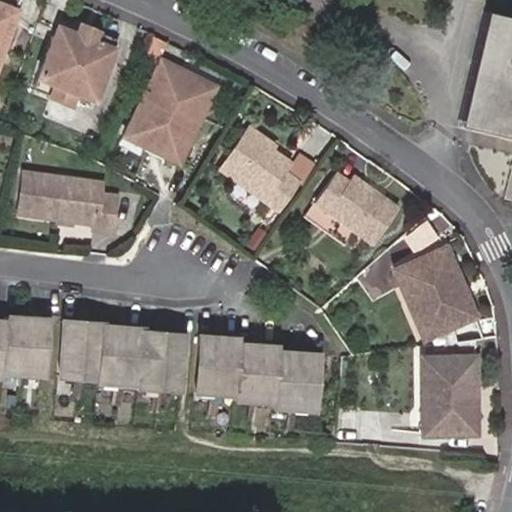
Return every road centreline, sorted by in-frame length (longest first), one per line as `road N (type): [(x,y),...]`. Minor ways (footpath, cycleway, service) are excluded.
road 1 (residential): [(511,271),(482,218),(430,172),(196,29),(122,0)]
road 2 (residential): [(0,263),(136,280),(165,280),(178,266)]
